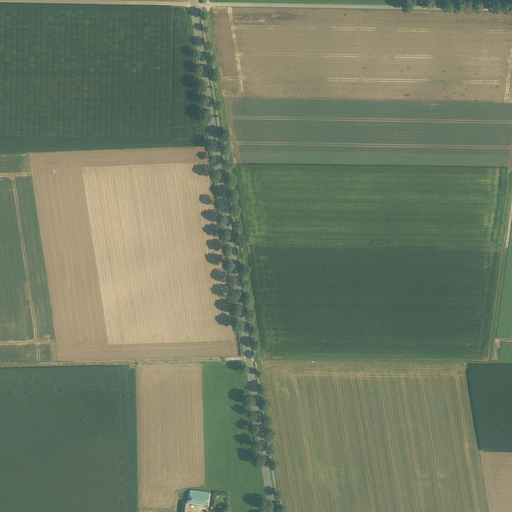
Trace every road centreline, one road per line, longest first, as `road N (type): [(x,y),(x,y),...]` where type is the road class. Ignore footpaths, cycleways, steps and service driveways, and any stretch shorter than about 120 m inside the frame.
road 1 (secondary): [(193,4),(273,511)]
road 2 (track): [(0,365),(249,357),(511,364)]
road 3 (unclassified): [(511,9),(193,4)]
road 4 (unclassified): [(193,4),(0,0)]
road 5 (track): [(489,363),(511,214)]
